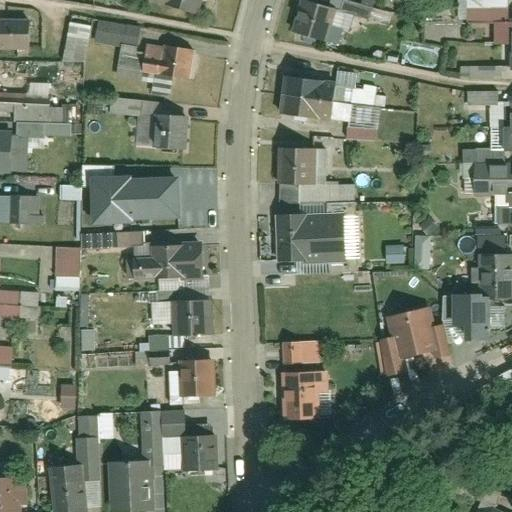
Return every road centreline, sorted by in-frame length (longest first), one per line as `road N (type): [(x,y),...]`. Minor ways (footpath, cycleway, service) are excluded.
road 1 (residential): [(250,493),(226,108),(262,0)]
road 2 (residential): [(250,493),(511,393)]
